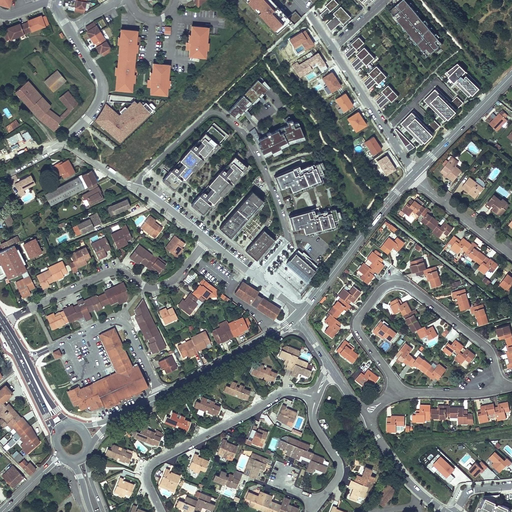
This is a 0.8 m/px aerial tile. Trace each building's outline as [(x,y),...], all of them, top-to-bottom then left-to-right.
[(75,0),(74,7),(75,7),(74,11),(84,13),(86,0),(75,0)] [(245,0),(277,34),(292,20),(286,13),(279,6),(273,0),(245,0)] [(319,14),(322,18),(337,3),(334,0),(330,0),(324,5),(326,7),(319,14)] [(406,0),(401,0),(389,10),(428,55),(443,43),(406,0)] [(325,23),(328,27),(345,11),(340,6),(332,13),(334,15),(325,23)] [(345,11),(328,27),(330,31),(340,21),(342,24),(350,17),(345,11)] [(28,22),(24,23),(20,25),(18,25),(13,27),(9,29),(7,30),(3,32),(7,41),(17,37),(28,33),(38,29),(49,25),(45,15),(41,17),(39,17),(34,19),(30,21),(28,22)] [(94,22),(85,27),(87,31),(88,33),(91,37),(94,41),(95,43),(97,46),(100,51),(101,52),(103,56),(112,50),(106,41),(100,31),(94,22)] [(206,27),(192,26),(191,34),(190,43),(188,42),(187,42),(186,45),(188,45),(188,48),(186,47),(186,50),(189,50),(189,56),(203,57),(204,50),(206,50),(208,50),(208,42),(206,42),(207,35),(205,35),(206,27)] [(119,52),(121,52),(120,60),(119,67),(117,67),(117,75),(116,82),(118,82),(117,90),(132,91),(132,82),(133,74),(135,74),(136,75),(137,72),(135,72),(136,69),(137,69),(137,67),(134,67),(134,61),(135,52),(136,44),(138,44),(139,44),(139,42),(138,42),(138,39),(140,39),(140,37),(137,36),(137,31),(123,29),(122,37),(120,37),(119,44),(119,52)] [(315,44),(305,29),(289,39),(294,47),(301,43),(306,50),(315,44)] [(353,46),(345,54),(348,58),(363,43),(358,37),(351,44),(353,46)] [(351,63),(354,67),(371,51),(366,46),(357,54),(359,56),(351,63)] [(371,51),(354,67),(356,70),(364,63),(366,65),(376,57),(371,51)] [(323,71),(328,68),(318,52),(299,64),(297,61),(292,65),(300,78),(313,69),(311,66),(317,62),(323,71)] [(457,61),(445,73),(469,96),(472,93),(473,95),(480,88),(479,87),(481,85),(457,61)] [(149,80),(148,80),(148,82),(149,82),(149,85),(147,85),(147,87),(151,88),(150,93),(165,95),(165,87),(167,87),(168,80),(169,72),(167,72),(167,64),(153,63),(152,72),(151,80),(149,80)] [(364,82),(366,85),(383,70),(378,64),(369,73),(371,75),(364,82)] [(383,70),(366,85),(368,89),(377,81),(379,84),(388,75),(383,70)] [(57,71),(45,81),(53,91),(65,80),(57,71)] [(342,86),(333,71),(323,77),(332,92),(342,86)] [(260,76),(228,111),(239,120),(245,114),(248,118),(251,116),(248,111),(259,99),(262,103),(265,101),(262,95),(270,87),(260,76)] [(28,81),(15,92),(30,108),(41,97),(28,81)] [(376,100),(378,104),(395,88),(390,83),(382,91),(384,93),(376,100)] [(437,87),(425,99),(445,120),(448,118),(449,119),(457,111),(455,110),(463,102),(457,96),(451,102),(437,87)] [(395,88),(378,104),(381,108),(389,99),(392,101),(400,94),(395,88)] [(77,104),(67,91),(66,92),(76,105),(77,104)] [(66,92),(59,97),(69,108),(63,114),(66,116),(71,110),(76,105),(66,92)] [(354,105),(346,92),(335,99),(344,112),(354,105)] [(51,106),(41,97),(30,108),(40,119),(48,109),(51,106)] [(95,121),(121,143),(152,115),(136,100),(119,116),(106,104),(95,121)] [(48,109),(40,119),(54,131),(59,125),(58,124),(62,120),(59,118),(48,109)] [(414,110),(401,122),(422,143),(425,141),(426,142),(434,134),(433,133),(440,125),(434,119),(428,125),(414,110)] [(489,124),(497,131),(507,120),(505,118),(508,115),(502,110),(489,124)] [(368,125),(359,111),(347,118),(356,132),(368,125)] [(260,130),(263,136),(256,140),(264,156),(271,152),(273,155),(281,150),(280,147),(290,142),(304,138),(298,122),(293,123),(291,118),(288,116),(284,120),(286,125),(270,133),(267,126),(262,129),(260,130)] [(190,147),(163,179),(174,189),(184,177),(185,179),(202,159),(201,157),(203,155),(204,156),(216,142),(218,144),(227,133),(214,122),(191,148),(190,147)] [(9,131),(15,127),(12,123),(6,127),(9,131)] [(401,138),(404,136),(396,128),(395,129),(401,138)] [(383,149),(374,135),(364,141),(373,155),(383,149)] [(404,136),(401,138),(406,146),(411,143),(404,136)] [(415,147),(411,143),(406,146),(409,151),(415,147)] [(243,156),(238,151),(219,174),(218,173),(191,204),(202,214),(212,202),(214,203),(231,184),(229,182),(231,180),(233,181),(240,174),(241,175),(249,165),(241,158),(243,156)] [(396,169),(387,154),(377,161),(386,175),(396,169)] [(57,169),(56,170),(59,176),(62,174),(64,178),(75,172),(68,159),(62,163),(60,163),(59,162),(55,164),(57,169)] [(441,171),(444,174),(445,173),(448,176),(447,176),(454,181),(462,171),(456,166),(457,164),(450,159),(448,161),(445,166),(441,171)] [(292,169),(274,176),(279,189),(289,185),(292,191),(295,189),(297,192),(321,181),(319,177),(324,175),(321,169),(325,168),(322,161),(299,171),(298,167),(292,170),(292,169)] [(82,176),(75,179),(50,193),(45,195),(51,206),(88,188),(96,184),(97,183),(91,171),(82,176)] [(25,178),(18,181),(19,182),(15,184),(19,192),(23,190),(23,189),(35,183),(31,175),(26,177),(26,178),(25,179),(25,178)] [(483,187),(470,177),(462,187),(469,192),(469,191),(477,196),(483,187)] [(96,184),(88,188),(90,191),(82,195),(85,199),(83,200),(86,206),(89,204),(89,205),(98,200),(99,201),(103,199),(101,195),(101,194),(99,195),(98,192),(100,192),(100,191),(98,187),(96,184)] [(265,202),(252,191),(219,228),(230,237),(242,224),(244,226),(265,202)] [(493,205),(495,206),(494,207),(492,210),(496,213),(498,211),(502,214),(506,209),(504,207),(507,203),(507,202),(502,198),(501,200),(494,195),(487,203),(486,205),(490,208),(491,206),(492,206),(493,205)] [(114,214),(130,207),(127,199),(111,206),(114,214)] [(413,211),(420,216),(421,214),(425,208),(415,200),(414,201),(410,206),(407,204),(402,210),(409,216),(413,211)] [(439,222),(429,214),(431,211),(426,207),(425,208),(421,214),(424,216),(421,220),(434,230),(437,226),(438,225),(439,222)] [(289,216),(292,229),(303,226),(305,233),(308,232),(309,234),(335,227),(333,220),(338,219),(335,208),(324,211),(315,213),(314,209),(289,216)] [(89,219),(77,225),(80,231),(81,233),(94,227),(93,226),(101,222),(97,213),(88,217),(89,219)] [(9,214),(3,217),(8,227),(14,224),(9,214)] [(154,222),(156,221),(149,216),(141,227),(152,235),(154,233),(157,235),(161,229),(158,227),(153,223),(154,222)] [(440,228),(437,226),(434,230),(432,232),(439,237),(443,232),(447,236),(453,228),(445,222),(441,227),(440,228)] [(389,226),(388,227),(394,232),(397,229),(390,224),(389,226)] [(127,240),(132,238),(127,227),(122,229),(111,234),(117,248),(126,244),(124,241),(127,240)] [(263,230),(245,250),(256,260),(257,258),(259,260),(275,242),(273,240),(274,239),(263,230)] [(181,247),(184,243),(175,235),(165,248),(176,257),(182,250),(180,249),(181,247)] [(3,249),(15,244),(19,242),(16,237),(12,239),(12,238),(0,243),(3,249)] [(394,241),(388,237),(383,244),(389,249),(391,246),(392,247),(397,251),(404,243),(397,237),(394,241)] [(450,248),(458,253),(462,248),(466,251),(472,244),(463,238),(459,243),(458,244),(455,241),(450,248)] [(100,240),(91,244),(98,259),(107,255),(105,251),(104,250),(106,249),(106,250),(111,248),(106,239),(100,242),(100,240)] [(465,253),(481,265),(482,262),(486,257),(476,249),(478,246),(473,242),(472,244),(466,251),(465,253)] [(383,244),(380,248),(387,254),(390,250),(389,249),(383,244)] [(145,265),(152,255),(139,245),(129,257),(137,262),(139,260),(140,261),(145,265)] [(86,247),(70,254),(73,261),(69,264),(73,272),(78,270),(77,268),(85,264),(83,261),(86,260),(91,258),(86,247)] [(303,255),(298,250),(286,263),(306,280),(318,267),(311,261),(312,260),(305,253),(303,255)] [(374,252),(372,251),(366,258),(372,262),(368,267),(370,267),(374,271),(376,272),(382,264),(377,260),(376,259),(378,256),(380,254),(375,250),(374,252)] [(159,273),(166,263),(154,254),(152,255),(145,265),(152,270),(153,268),(155,270),(159,273)] [(413,265),(415,272),(423,270),(426,269),(423,258),(410,261),(411,265),(413,265)] [(485,264),(482,262),(481,265),(477,269),(485,274),(489,269),(493,272),(499,265),(490,258),(489,259),(485,264)] [(63,274),(67,272),(62,261),(48,268),(49,270),(54,280),(54,281),(62,277),(61,275),(63,274)] [(27,263),(22,266),(25,271),(30,268),(27,263)] [(373,275),(372,274),(367,270),(370,267),(368,267),(363,263),(358,270),(363,274),(360,278),(367,284),(373,275)] [(382,264),(376,272),(377,273),(384,265),(382,264)] [(441,285),(436,266),(426,269),(423,270),(425,275),(426,275),(428,274),(430,280),(432,287),(441,285)] [(50,282),(54,280),(49,270),(36,276),(42,289),(49,285),(48,283),(48,282),(49,281),(50,282)] [(511,276),(508,273),(500,284),(498,287),(503,291),(506,288),(509,291),(511,286),(511,276)] [(30,289),(35,287),(30,278),(24,280),(23,279),(15,283),(22,298),(31,294),(29,290),(28,289),(30,288),(30,289)] [(209,295),(215,288),(206,281),(203,284),(204,285),(203,286),(202,286),(200,284),(195,290),(201,295),(206,299),(209,295)] [(251,303),(250,304),(274,319),(280,309),(257,294),(258,292),(242,281),(234,293),(251,303)] [(123,282),(104,291),(105,293),(109,302),(110,304),(118,301),(119,304),(123,302),(123,301),(125,300),(126,300),(129,294),(123,282)] [(338,296),(344,300),(346,297),(350,301),(352,302),(361,292),(353,286),(348,292),(343,288),(337,295),(338,296)] [(211,297),(213,296),(218,290),(215,288),(209,295),(211,297)] [(470,307),(465,288),(452,292),(454,298),(457,297),(461,310),(470,307)] [(101,306),(109,302),(105,293),(97,297),(96,295),(84,301),(89,311),(93,309),(92,308),(94,308),(94,309),(95,311),(102,308),(101,306)] [(183,299),(178,306),(189,314),(196,305),(200,300),(190,293),(188,296),(189,297),(186,301),(184,301),(183,299)] [(137,315),(135,316),(140,327),(142,332),(155,325),(152,321),(142,299),(134,310),(136,314),(137,313),(138,315),(137,315)] [(341,303),(337,300),(328,313),(330,314),(335,319),(344,307),(347,309),(350,305),(348,304),(344,300),(341,303)] [(411,311),(406,301),(402,304),(399,305),(398,302),(391,306),(395,314),(401,311),(403,315),(404,315),(411,311)] [(488,322),(483,304),(470,307),(472,313),(475,312),(479,325),(488,322)] [(70,306),(63,309),(63,311),(68,321),(69,322),(83,315),(78,305),(73,307),(71,308),(70,306)] [(166,308),(159,311),(165,324),(177,318),(172,307),(168,309),(169,310),(167,311),(167,310),(166,308)] [(404,315),(413,332),(417,330),(421,328),(415,316),(418,314),(415,309),(411,311),(404,315)] [(54,313),(46,316),(52,329),(68,321),(63,311),(59,312),(60,314),(55,316),(55,315),(54,313)] [(324,332),(332,338),(340,327),(338,326),(334,322),(336,319),(335,319),(330,314),(324,321),(329,326),(324,332)] [(242,317),(228,324),(233,334),(234,336),(242,333),(241,331),(243,330),(247,328),(248,328),(247,327),(251,325),(249,320),(247,321),(246,318),(244,319),(242,317)] [(397,333),(381,321),(373,331),(378,335),(379,334),(380,332),(385,336),(391,341),(397,333)] [(228,324),(220,328),(211,332),(217,344),(228,339),(227,336),(228,335),(229,336),(233,334),(228,324)] [(153,353),(165,347),(159,333),(158,331),(155,325),(142,332),(146,339),(148,338),(150,343),(151,345),(149,346),(153,353)] [(499,336),(500,339),(506,338),(511,335),(509,325),(498,328),(500,335),(499,336)] [(417,330),(421,338),(427,335),(429,340),(438,335),(432,326),(427,329),(425,330),(424,326),(421,328),(417,330)] [(132,367),(131,368),(115,333),(116,332),(114,327),(101,334),(119,373),(117,374),(94,385),(103,405),(104,407),(106,406),(107,408),(117,404),(120,403),(119,400),(148,387),(137,364),(132,367)] [(205,331),(191,338),(192,339),(197,350),(204,347),(203,345),(205,344),(210,342),(205,331)] [(115,333),(131,368),(132,367),(116,332),(115,333)] [(101,334),(99,335),(116,372),(93,383),(94,385),(117,374),(119,373),(101,334)] [(192,339),(177,346),(182,357),(187,355),(189,354),(190,356),(198,352),(197,350),(192,339)] [(451,346),(448,343),(443,350),(450,355),(454,350),(458,353),(459,352),(463,347),(464,346),(455,339),(451,345),(451,346)] [(349,344),(344,340),(336,350),(352,363),(358,355),(352,350),(347,346),(348,345),(349,344)] [(413,348),(405,343),(400,349),(403,351),(399,357),(396,361),(399,363),(402,360),(407,364),(408,363),(413,357),(409,354),(413,348)] [(300,351),(289,346),(289,347),(287,352),(281,349),(279,356),(285,358),(283,363),(287,364),(290,365),(290,364),(294,365),(297,358),(300,351)] [(462,354),(459,352),(458,353),(454,358),(461,364),(465,359),(470,362),(475,355),(467,348),(466,349),(462,354)] [(416,359),(413,357),(408,363),(413,367),(415,364),(425,373),(431,365),(419,355),(416,359)] [(166,373),(177,368),(171,356),(158,362),(161,369),(164,367),(165,367),(165,368),(164,369),(166,373)] [(290,374),(297,377),(298,372),(299,371),(300,371),(301,373),(305,375),(309,376),(311,370),(306,368),(307,364),(308,363),(297,358),(294,365),(292,370),(290,374)] [(256,369),(253,367),(250,373),(262,378),(263,376),(265,376),(264,378),(269,381),(270,380),(273,381),(277,373),(274,372),(275,370),(266,367),(265,370),(262,369),(264,365),(258,363),(256,369)] [(435,369),(431,365),(425,373),(434,379),(435,377),(438,373),(441,375),(446,369),(439,363),(437,366),(435,369)] [(353,376),(356,378),(361,370),(359,368),(353,376)] [(363,375),(360,373),(355,379),(362,385),(366,380),(373,385),(378,377),(368,369),(365,373),(363,375)] [(229,387),(226,385),(224,391),(235,395),(236,393),(238,394),(237,396),(243,398),(243,397),(247,399),(250,391),(243,388),(244,386),(240,384),(239,387),(236,386),(237,383),(231,381),(229,387)] [(101,406),(103,405),(94,385),(93,383),(90,384),(88,385),(89,387),(99,407),(101,406)] [(12,393),(5,385),(0,389),(0,416),(2,418),(7,424),(12,429),(21,418),(8,404),(5,406),(2,402),(3,402),(2,402),(12,393)] [(69,390),(67,391),(74,406),(78,405),(81,410),(84,408),(89,406),(91,411),(99,407),(89,387),(81,391),(80,389),(78,386),(69,390)] [(200,402),(196,401),(194,406),(205,411),(206,409),(208,410),(207,412),(213,414),(213,413),(217,415),(220,406),(218,405),(219,403),(210,400),(209,403),(206,402),(207,399),(202,397),(200,402)] [(506,418),(505,412),(510,411),(508,402),(498,404),(498,407),(499,412),(496,412),(497,420),(506,418)] [(480,406),(481,410),(482,414),(478,415),(480,422),(489,421),(488,414),(496,412),(494,407),(494,403),(480,406)] [(276,419),(281,420),(281,422),(286,424),(288,420),(292,422),(297,412),(287,408),(286,411),(284,411),(285,407),(286,406),(282,404),(276,419)] [(430,415),(430,418),(446,418),(446,416),(446,413),(450,413),(450,407),(450,405),(444,405),(444,406),(444,409),(438,409),(431,409),(430,415)] [(416,412),(416,415),(412,415),(412,421),(416,421),(425,422),(425,419),(425,415),(430,415),(431,409),(431,406),(420,406),(420,410),(420,412),(416,412)] [(464,408),(450,407),(450,413),(450,416),(450,417),(458,417),(458,420),(458,423),(471,423),(471,418),(467,418),(467,416),(464,416),(464,410),(464,408)] [(185,417),(180,415),(179,418),(176,417),(177,414),(172,412),(170,418),(166,416),(164,422),(176,426),(176,424),(178,425),(177,427),(183,429),(184,428),(187,430),(191,422),(184,419),(185,417)] [(387,423),(387,431),(396,431),(396,429),(396,425),(404,425),(405,416),(391,415),(391,417),(391,423),(387,423)] [(30,426),(22,417),(21,418),(12,429),(14,427),(16,430),(14,432),(16,435),(14,436),(18,440),(20,438),(22,437),(20,435),(30,426)] [(247,439),(252,441),(252,442),(257,444),(259,445),(261,441),(263,443),(268,432),(258,428),(256,432),(255,431),(256,428),(257,426),(253,425),(247,439)] [(36,437),(30,426),(20,435),(22,437),(20,438),(24,442),(21,445),(24,448),(26,446),(36,437)] [(155,432),(150,431),(149,434),(146,432),(147,429),(142,427),(140,433),(137,431),(136,429),(131,431),(134,437),(146,442),(147,440),(148,440),(148,442),(153,445),(154,444),(158,445),(161,437),(154,434),(155,432)] [(280,439),(278,446),(285,449),(287,448),(288,448),(288,449),(288,450),(286,454),(292,457),(299,441),(288,436),(286,441),(280,439)] [(39,443),(36,437),(26,446),(24,448),(22,449),(27,454),(39,443)] [(16,442),(12,438),(7,443),(11,447),(16,442)] [(226,440),(223,439),(217,453),(221,455),(221,456),(227,458),(228,455),(233,456),(237,446),(227,442),(226,446),(224,445),(226,442),(226,440)] [(309,445),(299,441),(292,457),(295,458),(299,459),(300,455),(300,454),(301,453),(302,454),(303,456),(310,459),(312,454),(313,452),(307,450),(309,445)] [(119,447),(113,444),(111,450),(108,448),(105,454),(117,459),(118,457),(119,457),(119,460),(125,462),(125,461),(129,462),(132,454),(125,452),(126,449),(122,448),(120,451),(117,450),(119,447)] [(492,465),(500,474),(511,463),(507,459),(505,461),(495,452),(489,458),(494,463),(492,465)] [(22,457),(18,453),(14,457),(16,460),(18,461),(22,457)] [(198,455),(194,453),(189,467),(193,469),(193,470),(199,473),(200,469),(205,471),(209,461),(199,457),(198,459),(197,458),(198,455)] [(268,459),(252,453),(250,457),(266,463),(268,459)] [(323,458),(312,454),(310,459),(306,469),(306,470),(312,473),(314,468),(314,467),(315,467),(316,467),(317,469),(324,472),(327,466),(321,463),(323,458)] [(456,469),(442,455),(433,464),(447,478),(451,473),(456,469)] [(249,476),(255,478),(258,470),(257,469),(257,468),(259,467),(259,468),(263,470),(266,463),(250,457),(243,474),(249,476)] [(20,464),(30,475),(36,469),(29,462),(27,464),(24,460),(20,464)] [(469,471),(477,478),(487,467),(481,462),(478,465),(476,463),(469,471)] [(24,477),(13,465),(2,476),(12,488),(24,477)] [(367,486),(370,488),(375,477),(369,475),(372,469),(365,466),(361,477),(357,475),(354,481),(367,486)] [(169,470),(166,468),(160,483),(164,484),(164,485),(175,489),(180,476),(170,472),(170,473),(168,473),(169,471),(169,470)] [(263,470),(259,468),(258,470),(255,478),(259,480),(263,470)] [(218,476),(215,474),(213,480),(224,484),(225,482),(227,483),(226,485),(232,487),(232,486),(236,488),(242,473),(235,470),(233,475),(229,473),(227,476),(225,475),(226,472),(220,470),(218,476)] [(449,483),(455,477),(451,473),(447,478),(446,479),(449,483)] [(123,479),(119,477),(114,491),(118,493),(118,494),(124,496),(125,493),(130,495),(134,485),(124,481),(123,484),(121,484),(123,480),(123,479)] [(354,481),(351,480),(349,486),(348,486),(353,488),(349,498),(355,501),(358,495),(363,497),(367,486),(354,481)] [(164,484),(160,483),(159,486),(174,492),(175,489),(164,485),(164,484)] [(380,501),(384,504),(389,499),(388,498),(390,495),(391,496),(395,491),(393,489),(394,488),(388,484),(374,502),(378,504),(379,503),(380,501)] [(255,495),(248,492),(245,498),(251,500),(249,505),(260,510),(266,493),(262,492),(260,491),(258,496),(257,497),(256,496),(255,495)] [(205,508),(212,510),(215,504),(217,499),(211,497),(200,492),(198,497),(197,501),(194,508),(200,511),(202,506),(203,505),(204,505),(204,507),(205,508)] [(281,505),(273,502),(271,502),(270,502),(270,501),(272,496),(269,495),(266,493),(260,510),(265,511),(271,511),(272,511),(273,509),(278,511),(281,505)] [(184,502),(178,499),(176,506),(183,509),(185,508),(186,508),(187,509),(186,510),(184,511),(192,511),(194,508),(197,501),(186,496),(184,502)] [(507,511),(509,508),(509,507),(499,503),(499,504),(496,503),(497,502),(484,496),(476,511),(507,511)] [(296,511),(298,508),(291,505),(289,506),(288,505),(287,504),(288,504),(290,499),(284,497),(281,505),(278,511),(277,511),(296,511)]
